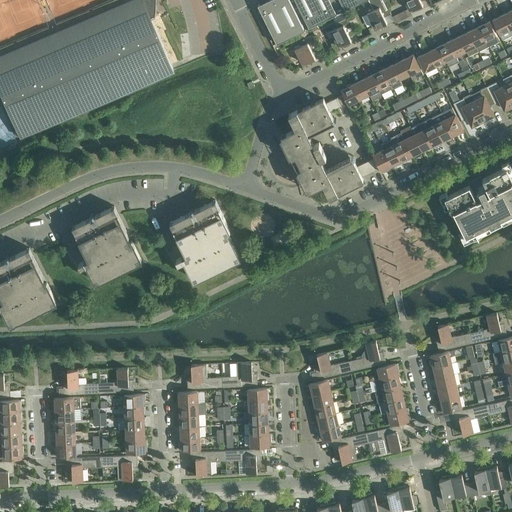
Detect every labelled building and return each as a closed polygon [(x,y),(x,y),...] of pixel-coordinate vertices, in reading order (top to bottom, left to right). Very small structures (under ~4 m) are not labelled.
[(132,0),(0,56),(0,88),(20,136),(174,70),(151,18),(153,17),(155,17),(156,6),(155,0),(132,0)] [(266,0),(258,5),(277,43),(305,29),(304,29),(290,0),(266,0)] [(294,0),(308,27),(344,10),(339,0),(294,0)] [(339,0),(344,10),(363,0),(339,0)] [(387,22),(384,16),(391,13),(384,0),(368,0),(371,5),(372,5),(374,9),(367,13),(374,27),(376,27),(376,28),(387,22)] [(404,0),(407,4),(409,9),(410,10),(412,9),(412,10),(419,6),(423,5),(422,3),(421,1),(423,0),(404,0)] [(511,9),(503,14),(511,32),(511,9)] [(511,32),(503,14),(492,19),(502,39),(511,34),(511,32)] [(338,27),(331,30),(336,41),(331,43),(335,52),(340,50),(338,45),(340,44),(340,45),(348,42),(351,40),(350,38),(349,36),(356,33),(348,17),(336,22),(338,27)] [(500,41),(490,21),(479,26),(489,46),(500,41)] [(476,46),(479,51),(489,46),(479,26),(469,31),(476,46)] [(479,51),(476,46),(469,31),(459,36),(466,51),(469,56),(479,51)] [(315,57),(314,56),(313,52),(319,49),(312,34),(300,40),(302,44),(295,48),(302,63),(304,62),(305,63),(315,57)] [(459,36),(449,41),(456,56),(466,51),(459,36)] [(438,46),(446,61),(456,56),(449,41),(438,46)] [(438,46),(428,51),(435,66),(446,61),(438,46)] [(435,66),(428,51),(418,56),(425,71),(435,66)] [(413,54),(403,59),(410,74),(413,79),(423,74),(413,54)] [(403,59),(393,64),(400,79),(410,74),(403,59)] [(393,64),(382,69),(392,88),(392,89),(402,84),(400,79),(393,64)] [(382,69),(372,74),(379,89),(381,93),(392,88),(382,69)] [(372,74),(362,79),(369,94),(379,89),(372,74)] [(359,99),(369,94),(362,79),(352,84),(359,99)] [(487,87),(493,100),(498,98),(500,100),(504,109),(511,105),(511,96),(506,84),(499,88),(496,82),(487,87)] [(347,87),(341,90),(348,104),(359,99),(352,84),(349,85),(349,84),(346,86),(347,87)] [(477,91),(470,95),(473,100),(483,120),(486,118),(487,120),(494,116),(489,106),(489,105),(489,102),(493,100),(487,87),(477,91)] [(436,100),(442,97),(439,92),(433,94),(436,100)] [(433,94),(427,97),(430,103),(436,100),(433,94)] [(459,100),(453,103),(460,116),(465,114),(467,116),(467,117),(473,127),(480,123),(479,122),(483,120),(473,100),(470,95),(470,94),(463,97),(463,98),(459,100)] [(340,106),(336,97),(326,103),(323,98),(298,111),(297,110),(288,114),(295,128),(296,129),(281,136),(292,157),(295,155),(301,167),(298,168),(297,169),(308,190),(322,183),(329,197),(338,193),(338,192),(363,179),(362,176),(357,166),(356,166),(351,155),(325,168),(320,158),(325,155),(319,143),(314,145),(309,134),(335,121),(330,111),(340,106)] [(418,102),(413,105),(415,110),(421,107),(418,102)] [(415,110),(413,105),(406,108),(409,113),(415,110)] [(442,112),(454,137),(461,133),(460,131),(463,130),(452,107),(442,112)] [(395,120),(400,117),(397,112),(392,115),(395,120)] [(445,138),(446,140),(454,137),(442,112),(431,117),(435,124),(442,140),(445,138)] [(392,115),(386,118),(389,123),(395,120),(392,115)] [(442,140),(435,124),(431,117),(421,122),(433,147),(440,143),(440,141),(442,140)] [(377,122),(371,125),(374,130),(380,127),(377,122)] [(425,148),(426,150),(433,147),(421,122),(411,127),(414,134),(422,150),(425,148)] [(374,130),(371,125),(365,128),(368,133),(374,130)] [(401,133),(391,138),(392,140),(402,160),(405,158),(405,160),(413,157),(404,139),(401,133)] [(419,151),(422,150),(414,134),(404,139),(413,157),(420,153),(419,151)] [(392,140),(382,145),(383,149),(392,167),(400,163),(399,161),(402,160),(392,140)] [(384,169),(385,170),(392,167),(383,149),(373,154),(374,157),(368,160),(374,171),(380,168),(381,170),(384,169)] [(363,163),(368,174),(374,171),(368,160),(363,163)] [(446,208),(449,206),(452,211),(454,211),(464,232),(459,234),(458,233),(462,243),(478,235),(478,236),(479,236),(478,235),(511,218),(511,176),(511,175),(511,166),(509,160),(502,164),(504,168),(482,178),(483,180),(470,187),(469,184),(448,195),(446,192),(439,195),(446,208)] [(357,166),(362,176),(368,174),(363,163),(357,166)] [(215,199),(195,209),(170,222),(180,243),(170,248),(176,259),(178,262),(185,259),(195,279),(240,257),(229,236),(228,237),(225,232),(230,229),(215,199)] [(129,235),(114,205),(72,226),(82,247),(72,252),(78,263),(79,263),(80,266),(87,263),(97,282),(141,260),(132,240),(128,242),(126,237),(129,235)] [(262,237),(274,228),(264,214),(252,222),(262,237)] [(0,261),(0,305),(2,305),(12,324),(56,302),(47,282),(43,284),(41,279),(44,277),(29,247),(0,261)] [(490,328),(470,332),(473,342),(507,334),(504,322),(500,323),(497,312),(487,314),(490,328)] [(439,350),(473,342),(470,332),(451,337),(448,323),(438,326),(440,337),(436,338),(439,350)] [(501,351),(511,348),(511,335),(498,339),(501,351)] [(379,352),(376,340),(366,342),(367,347),(366,347),(361,355),(362,357),(350,360),(352,370),(386,362),(383,350),(379,352)] [(466,347),(468,358),(474,357),(472,345),(466,347)] [(503,362),(511,359),(511,348),(501,351),(493,352),(495,364),(503,362)] [(428,355),(431,367),(451,362),(450,356),(455,354),(454,350),(428,355)] [(313,379),(352,370),(350,360),(330,365),(327,351),(317,354),(320,365),(315,366),(316,371),(312,372),(313,379)] [(506,373),(511,371),(511,359),(503,362),(506,373)] [(237,375),(222,376),(223,386),(257,385),(257,373),(252,373),(252,361),(237,362),(237,375)] [(434,378),(454,373),(451,362),(431,367),(433,367),(436,377),(434,378)] [(188,388),(223,386),(222,376),(207,377),(206,363),(191,364),(192,376),(187,376),(188,388)] [(377,367),(380,379),(400,374),(397,363),(377,367)] [(129,379),(128,367),(118,367),(118,381),(99,382),(100,392),(134,391),(133,379),(129,379)] [(64,387),(58,388),(59,394),(64,394),(100,392),(99,382),(86,383),(86,379),(79,379),(78,369),(68,370),(68,382),(63,382),(64,387)] [(499,386),(508,384),(511,383),(511,371),(506,373),(507,379),(498,381),(499,386)] [(0,397),(10,397),(9,385),(4,385),(4,373),(0,373),(0,397)] [(436,389),(456,384),(454,373),(434,378),(436,378),(438,388),(436,389)] [(400,374),(380,379),(374,380),(377,391),(403,385),(401,385),(398,375),(400,374)] [(328,379),(308,383),(310,395),(331,390),(328,379)] [(439,400),(459,395),(456,384),(436,389),(438,389),(441,399),(439,400)] [(403,385),(377,391),(375,392),(377,403),(378,402),(405,396),(403,396),(401,386),(403,385)] [(248,388),(249,400),(269,399),(269,387),(248,388)] [(313,406),(333,401),(331,390),(310,395),(312,395),(315,405),(313,406)] [(177,403),(198,402),(197,391),(177,392),(177,403)] [(145,393),(124,394),(125,406),(145,405),(145,393)] [(442,411),(462,407),(459,395),(439,400),(442,411)] [(80,396),(53,397),(54,409),(74,408),(81,408),(80,396)] [(405,396),(378,402),(381,414),(388,412),(408,407),(406,407),(403,397),(405,397),(405,396)] [(511,398),(487,404),(489,414),(509,410),(511,423),(511,422),(511,398)] [(21,399),(0,400),(0,401),(1,412),(22,411),(21,399)] [(249,400),(249,411),(270,410),(268,410),(267,399),(269,399),(249,400)] [(316,417),(336,412),(333,401),(313,406),(315,406),(317,416),(315,417),(316,417)] [(206,402),(198,402),(177,403),(177,404),(179,404),(180,414),(178,414),(178,415),(198,414),(207,413),(206,402)] [(470,419),(489,414),(487,404),(453,412),(456,424),(460,423),(463,434),(473,432),(470,419)] [(145,405),(125,406),(125,417),(146,416),(144,416),(143,405),(145,405)] [(410,419),(408,407),(388,412),(390,423),(410,419)] [(56,420),(75,420),(74,408),(54,409),(56,409),(56,420)] [(249,411),(250,423),(270,422),(270,421),(268,421),(268,411),(270,411),(270,410),(249,411)] [(1,412),(1,423),(22,422),(22,411),(1,412)] [(318,428),(338,424),(336,412),(316,417),(318,417),(320,427),(318,428)] [(178,426),(199,425),(198,414),(178,415),(180,415),(180,426),(178,426)] [(146,416),(125,417),(126,429),(146,428),(146,427),(144,427),(144,417),(146,417),(146,416)] [(55,432),(76,431),(75,420),(56,420),(54,420),(54,421),(56,421),(57,431),(55,432)] [(22,422),(1,423),(2,435),(23,434),(22,422)] [(250,423),(250,434),(271,433),(269,433),(268,422),(270,422),(250,423)] [(338,424),(318,428),(321,440),(341,435),(338,424)] [(383,439),(386,452),(401,449),(399,437),(403,436),(400,424),(366,432),(369,442),(371,441),(383,439)] [(179,437),(199,437),(199,425),(178,426),(180,426),(181,437),(179,437)] [(146,428),(126,429),(126,440),(147,439),(145,439),(144,428),(146,428)] [(56,443),(76,442),(76,431),(55,432),(57,432),(58,443),(56,443)] [(339,451),(342,462),(357,459),(354,446),(369,442),(366,432),(332,440),(335,452),(339,451)] [(271,433),(250,434),(251,446),(271,445),(271,433)] [(2,435),(2,446),(23,445),(23,434),(2,435)] [(200,448),(199,437),(179,437),(179,449),(200,448)] [(147,439),(126,440),(127,452),(147,451),(147,439)] [(56,455),(77,454),(76,442),(56,443),(56,455)] [(23,445),(2,446),(3,458),(24,457),(23,445)] [(246,473),(257,472),(256,460),(261,460),(260,448),(227,450),(228,460),(246,459),(246,473)] [(196,463),(196,475),(211,475),(211,461),(228,460),(227,450),(191,452),(191,464),(196,463)] [(137,454),(100,456),(101,466),(117,465),(118,479),(133,478),(132,466),(137,466),(137,454)] [(82,467),(101,466),(100,456),(67,457),(67,469),(72,469),(72,481),(83,481),(82,467)] [(0,484),(9,484),(9,472),(13,472),(13,460),(0,460),(0,484)] [(493,464),(485,466),(490,488),(501,485),(502,488),(508,487),(505,474),(499,476),(497,465),(493,466),(493,465),(493,464)] [(470,483),(473,495),(480,494),(491,494),(490,488),(485,466),(477,468),(477,469),(477,468),(478,470),(474,471),(476,481),(470,483)] [(458,472),(450,474),(455,496),(466,493),(467,497),(473,495),(470,483),(464,484),(462,474),(458,474),(458,473),(458,472)] [(442,490),(440,491),(436,492),(440,509),(447,508),(445,498),(455,496),(450,474),(442,476),(442,477),(443,478),(439,479),(442,490)] [(406,485),(398,486),(403,508),(414,505),(418,504),(416,496),(412,497),(410,486),(406,487),(406,485)] [(403,511),(403,508),(398,486),(390,488),(390,489),(390,490),(387,491),(389,502),(383,503),(385,511),(403,511)] [(363,495),(366,511),(385,511),(383,503),(377,504),(374,494),(371,495),(371,493),(363,495)] [(366,511),(363,495),(355,496),(355,497),(355,498),(352,499),(354,510),(348,511),(366,511)] [(335,501),(328,503),(329,511),(348,511),(344,511),(341,511),(339,502),(336,503),(335,502),(336,502),(335,501)] [(317,511),(329,511),(328,503),(320,505),(320,507),(317,507),(317,511)]
